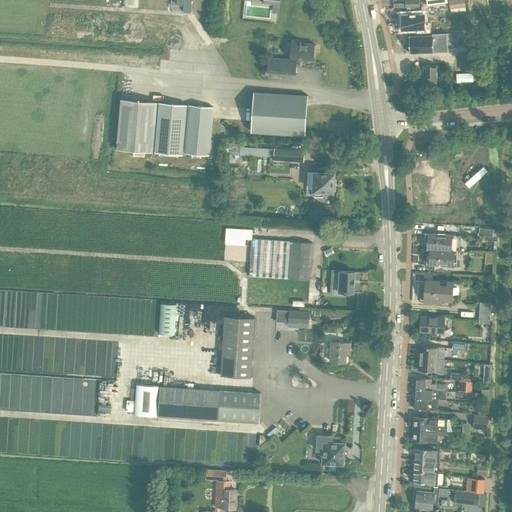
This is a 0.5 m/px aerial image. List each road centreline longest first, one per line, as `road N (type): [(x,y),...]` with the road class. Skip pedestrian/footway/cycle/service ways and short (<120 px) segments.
road 1 (track): [(0,248),(224,263),(244,277),(242,304)]
road 2 (secondary): [(378,511),(387,239)]
road 3 (track): [(0,329),(131,338)]
road 4 (tertiary): [(387,123),(511,109)]
